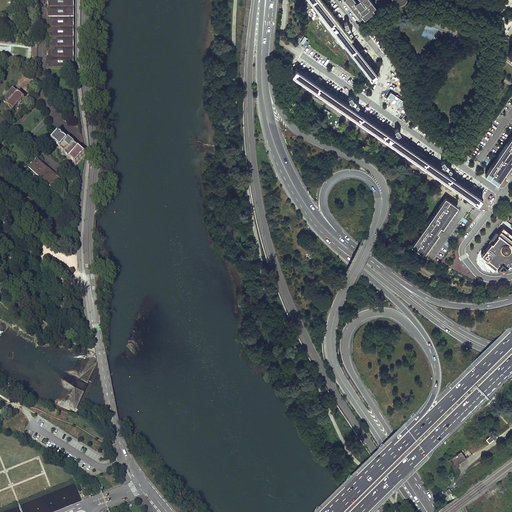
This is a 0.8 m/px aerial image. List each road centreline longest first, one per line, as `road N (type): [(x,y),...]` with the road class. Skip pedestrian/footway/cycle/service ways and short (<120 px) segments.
road 1 (secondary): [(256,0),(247,121),(269,253),(323,373),(416,511)]
road 2 (secondary): [(430,511),(331,353),(337,302),(378,217)]
road 3 (motorway): [(435,511),(343,349),(353,320),(380,309),(405,321),(433,359)]
road 4 (residential): [(82,0),(92,156),(86,266),(95,317)]
road 5 (residential): [(95,317),(87,0)]
road 6 (residential): [(336,0),(385,62),(372,104),(502,195)]
road 7 (motorway): [(310,223),(446,329),(511,357)]
road 8 (secondary): [(378,217),(385,194),(377,174),(292,126),(279,108),(267,37)]
road 9 (motorway): [(261,0),(258,72),(268,138),(310,223)]
road 10 (motorway): [(337,233),(286,164),(264,80),(267,37)]
road 11 (motorway): [(359,511),(511,363)]
road 12 (motorway): [(310,223),(398,301),(433,359)]
road 13 (motorway): [(511,340),(412,436)]
road 14 (motorway): [(337,233),(323,202),(336,176),(371,182),(378,217)]
road 15 (motorway): [(511,350),(459,331),(400,284)]
